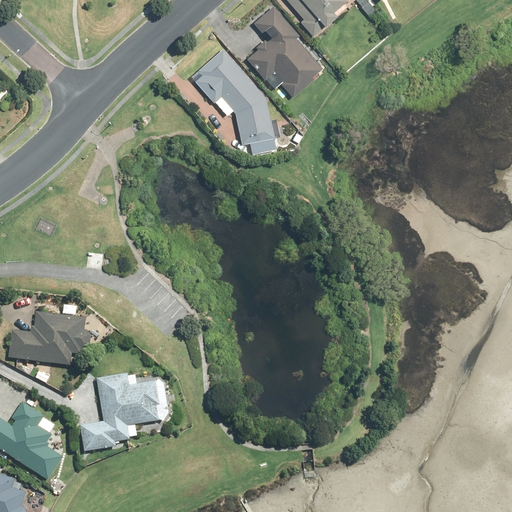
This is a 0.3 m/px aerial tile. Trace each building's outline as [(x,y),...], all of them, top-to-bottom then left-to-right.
[(352,0),(287,0),(305,19),(300,24),(312,36),(352,0)] [(303,33),(277,4),(254,23),(267,37),(245,57),(286,103),(327,67),(299,36),(303,33)] [(230,116),(235,111),(244,145),(252,143),(254,151),(280,145),(267,94),(225,47),(193,75),(230,116)] [(11,329),(8,358),(73,366),(75,353),(85,354),(89,316),(34,310),(31,331),(11,329)] [(81,423),(85,452),(119,447),(118,440),(131,438),(129,427),(165,421),(159,379),(131,384),(129,372),(97,377),(104,419),(81,423)] [(0,414),(0,449),(48,481),(65,456),(48,445),(55,435),(41,426),(48,415),(24,400),(10,421),(0,414)] [(0,511),(30,511),(38,488),(0,475),(0,471),(2,466),(0,465),(0,511)] [(66,485),(56,478),(47,489),(57,496),(66,485)]
